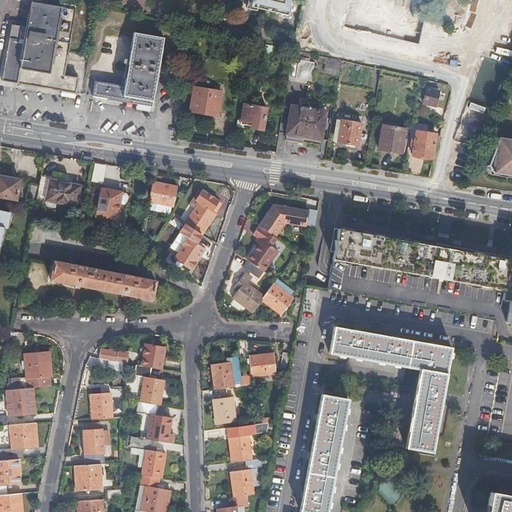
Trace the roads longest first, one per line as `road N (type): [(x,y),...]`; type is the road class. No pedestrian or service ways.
road 1 (secondary): [(249,168),(511,209)]
road 2 (secondary): [(0,126),(249,168)]
road 3 (residential): [(484,346),(474,336),(322,309),(311,360)]
road 4 (residential): [(392,449),(399,402),(385,396),(357,403),(336,511)]
road 5 (residential): [(81,326),(45,511)]
road 6 (residential): [(196,511),(189,326)]
road 7 (residential): [(189,326),(206,299),(249,168)]
road 8 (residential): [(311,360),(283,511)]
